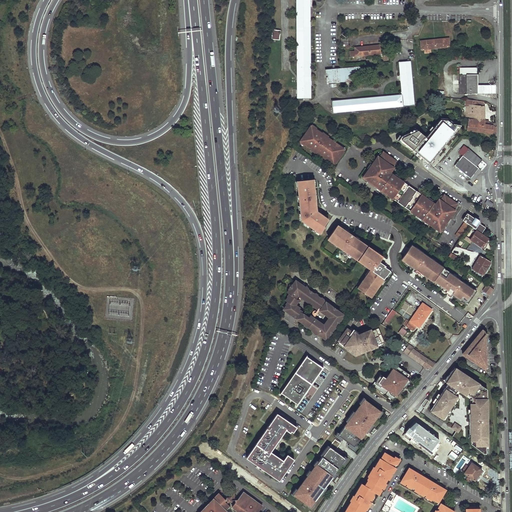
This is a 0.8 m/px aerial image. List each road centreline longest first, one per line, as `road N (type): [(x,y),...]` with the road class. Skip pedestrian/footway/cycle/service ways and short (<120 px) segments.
road 1 (trunk): [(46,0),(33,44),(41,90),(64,125),(186,205),(203,246),(203,310),(177,384),(133,445),(71,490),(5,511)]
road 2 (trunk): [(192,0),(216,248),(204,349),(182,399),(142,451),(100,483),(33,511)]
road 3 (track): [(0,119),(34,227),(71,282),(124,289),(142,306),(129,408),(106,447),(34,477),(0,474)]
road 4 (motorway): [(186,0),(190,52),(180,111),(159,132),(122,143),(88,132),(53,97),(41,53),(55,0)]
road 5 (trunk): [(231,287),(203,0)]
road 6 (trunk): [(231,287),(234,0)]
road 7 (trunk): [(77,511),(157,457),(196,406),(224,337),(231,287)]
road 8 (tertiary): [(477,321),(324,511)]
road 9 (secondary): [(500,306),(507,511)]
road 10 (secondary): [(500,11),(498,161)]
road 11 (unknown): [(501,61),(453,62),(445,75),(458,96),(502,95)]
